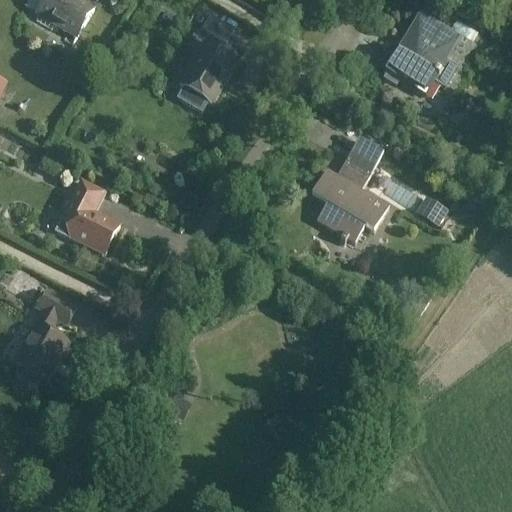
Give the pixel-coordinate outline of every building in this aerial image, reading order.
[(84,5),(87,0),(47,0),(37,17),(40,18),(37,23),(53,32),(55,27),(78,41),(95,11),(84,5)] [(421,15),(385,72),(388,74),(385,80),(398,87),(401,82),(424,97),(432,84),(446,62),(460,39),(421,15)] [(202,32),(226,47),(234,35),(210,20),(202,32)] [(212,105),(238,63),(208,44),(182,87),(212,105)] [(374,235),(389,209),(362,193),(384,157),(360,143),(338,179),(329,173),(313,199),(328,207),(318,224),(355,246),(365,229),(374,235)] [(38,172),(55,181),(63,166),(46,157),(38,172)] [(456,171),(457,171),(458,171),(459,170),(460,170),(460,169),(461,169),(461,168),(462,168),(462,167),(462,166),(462,165),(462,164),(461,164),(461,163),(460,162),(459,161),(458,161),(457,161),(456,161),(455,161),(454,162),(453,162),(453,163),(452,163),(452,164),(452,165),(452,166),(452,167),(452,168),(453,169),(453,170),(454,170),(455,170),(455,171),(456,171)] [(82,185),(64,221),(57,234),(106,259),(121,229),(96,216),(106,196),(82,185)] [(448,214),(425,201),(415,218),(438,231),(439,230),(442,232),(448,221),(445,219),(448,214)] [(28,299),(36,283),(19,274),(11,290),(28,299)] [(15,365),(20,368),(14,377),(16,380),(19,384),(26,388),(31,390),(36,390),(41,382),(43,384),(68,346),(52,335),(57,322),(68,328),(76,312),(48,295),(38,310),(46,315),(15,365)] [(161,413),(171,419),(181,402),(181,401),(171,396),(161,413)]
